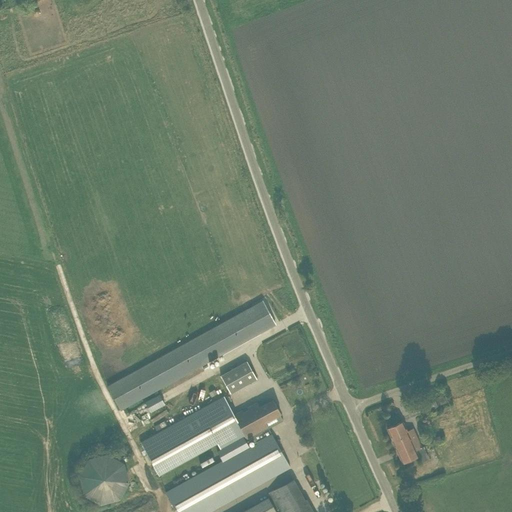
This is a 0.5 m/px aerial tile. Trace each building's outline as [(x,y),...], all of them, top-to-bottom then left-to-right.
[(275,324),(263,301),(107,387),(120,410),(225,351),(226,352),(228,351),(227,350),(275,324)] [(232,393),(258,378),(247,359),(221,374),(232,393)] [(152,412),(166,403),(160,393),(146,402),(152,412)] [(423,412),(437,406),(432,394),(418,400),(423,412)] [(222,461),(272,434),(265,422),(258,408),(259,408),(257,402),(234,415),(224,397),(140,442),(159,475),(217,443),(220,449),(217,451),(222,461)] [(273,400),(259,408),(258,408),(265,422),(280,413),(273,400)] [(421,448),(413,428),(407,431),(402,421),(387,428),(402,463),(418,456),(415,450),(421,448)] [(272,434),(222,461),(165,492),(175,511),(207,511),(290,467),(272,434)] [(316,482),(326,476),(310,449),(300,455),(316,482)] [(127,486),(128,482),(127,477),(126,473),(124,469),(121,465),(119,463),(117,461),(113,460),(109,458),(104,458),(99,458),(95,459),(90,461),(86,465),(83,469),(81,473),(80,478),(79,482),(80,486),(81,491),(83,495),(86,499),(90,502),(94,504),(99,506),(103,506),(108,506),(112,505),(116,502),(120,499),(123,496),(126,491),(127,486)] [(283,511),(313,511),(297,481),(274,494),(283,511)] [(275,511),(268,498),(242,511),(275,511)]
